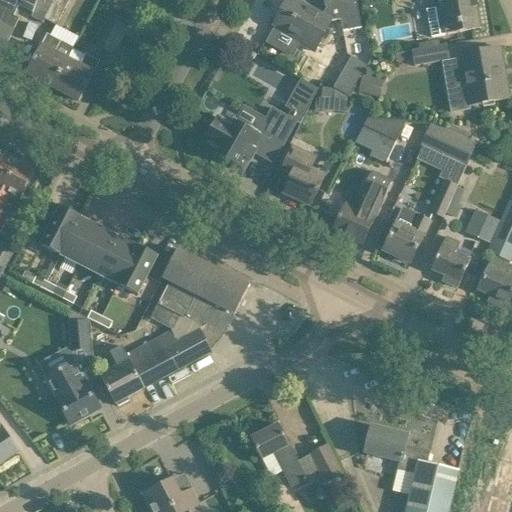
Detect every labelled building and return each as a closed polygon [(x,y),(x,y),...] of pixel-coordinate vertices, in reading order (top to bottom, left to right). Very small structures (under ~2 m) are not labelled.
[(33,13),(37,0),(22,0),(20,6),(33,13)] [(42,23),(44,19),(54,0),(37,0),(33,13),(32,18),(42,23)] [(54,0),(44,19),(56,25),(69,0),(54,0)] [(294,0),(288,0),(275,26),(293,35),(303,41),(301,44),(315,52),(331,22),(332,20),(322,15),(308,7),(294,0)] [(326,0),(328,6),(322,15),(332,20),(331,22),(340,21),(342,32),(361,29),(356,3),(359,3),(357,0),(326,0)] [(439,0),(441,8),(426,10),(431,38),(445,35),(461,32),(481,29),(476,0),(439,0)] [(0,57),(2,58),(8,46),(6,45),(18,19),(0,9),(0,57)] [(102,50),(103,50),(115,56),(129,29),(116,22),(102,50)] [(28,73),(55,87),(69,60),(74,50),(73,50),(73,48),(61,42),(62,41),(48,34),(42,47),(28,73)] [(415,68),(442,63),(452,114),(471,111),(470,106),(489,103),(509,99),(509,98),(505,99),(500,69),(504,69),(500,48),(481,51),(459,55),(460,59),(449,61),(446,45),(412,52),(395,55),(396,62),(414,59),(415,68)] [(69,60),(55,87),(81,101),(95,76),(94,75),(101,64),(88,57),(74,50),(69,60)] [(352,57),(346,68),(360,76),(366,65),(352,57)] [(362,75),(359,93),(380,97),(384,80),(362,75)] [(340,78),(334,89),(347,97),(348,97),(354,86),(340,78)] [(300,80),(285,108),(291,112),(303,118),(318,89),(300,80)] [(316,114),(332,115),(334,89),(321,88),(320,99),(317,98),(316,114)] [(217,156),(244,171),(250,161),(252,162),(256,154),(274,164),(297,123),(273,110),(259,135),(237,123),(234,127),(219,118),(215,124),(213,126),(209,134),(208,137),(204,143),(220,152),(217,156)] [(371,144),(370,148),(393,153),(400,123),(366,116),(360,141),(371,144)] [(451,124),(447,132),(433,125),(422,147),(465,168),(476,146),(467,141),(471,134),(451,124)] [(283,168),(294,174),(284,195),(311,208),(326,177),(311,171),(317,159),(293,147),(283,168)] [(0,199),(19,161),(1,152),(0,154),(0,199)] [(0,237),(1,238),(36,170),(19,161),(0,199),(0,237)] [(345,205),(332,231),(362,246),(392,182),(372,172),(363,191),(366,192),(357,210),(346,205),(345,205)] [(458,188),(445,182),(431,214),(444,220),(458,188)] [(486,256),(494,260),(480,292),(493,298),(490,304),(505,311),(511,295),(511,265),(510,264),(511,260),(511,202),(510,201),(486,256)] [(48,205),(36,227),(48,233),(59,211),(48,205)] [(41,246),(61,256),(81,217),(61,207),(59,211),(48,233),(41,246)] [(429,222),(418,217),(406,211),(400,213),(396,224),(383,252),(410,264),(429,222)] [(489,243),(499,222),(475,211),(465,232),(489,243)] [(61,256),(80,266),(100,228),(81,218),(82,218),(81,217),(61,256)] [(80,266),(99,276),(119,238),(100,228),(80,266)] [(99,276),(119,286),(139,247),(138,247),(138,248),(119,238),(99,276)] [(458,290),(472,262),(456,254),(460,246),(447,240),(433,270),(446,277),(443,283),(458,290)] [(0,275),(13,251),(0,245),(0,275)] [(139,247),(119,286),(139,296),(159,257),(139,247)] [(252,288),(178,250),(163,280),(170,284),(151,322),(172,333),(160,340),(166,350),(202,331),(213,352),(225,339),(252,288)] [(26,271),(22,279),(33,284),(37,277),(26,271)] [(33,284),(44,290),(48,282),(37,277),(33,284)] [(48,282),(44,290),(55,295),(58,288),(48,282)] [(63,299),(74,305),(77,298),(67,292),(63,299)] [(68,323),(71,352),(92,350),(90,321),(68,310),(70,323),(68,323)] [(89,320),(98,325),(102,317),(93,313),(89,320)] [(102,317),(98,325),(108,329),(111,322),(102,317)] [(160,340),(139,351),(129,356),(124,347),(112,353),(120,368),(102,378),(117,405),(118,405),(120,409),(131,402),(129,398),(214,354),(213,352),(202,331),(166,350),(160,340)] [(102,411),(87,385),(75,364),(48,379),(59,400),(58,400),(73,427),(102,411)] [(406,511),(449,511),(455,489),(459,472),(428,464),(431,452),(405,446),(408,434),(372,425),(365,455),(383,459),(399,463),(397,471),(416,476),(410,497),(406,511)] [(253,440),(263,458),(273,477),(283,471),(292,489),(308,481),(279,426),(253,440)] [(0,465),(19,453),(3,429),(2,430),(0,427),(0,465)] [(311,455),(326,484),(342,476),(327,447),(311,455)] [(511,459),(471,450),(467,466),(506,475),(502,492),(511,494),(511,459)] [(203,511),(193,491),(181,497),(173,481),(144,495),(152,511),(203,511)] [(459,500),(455,511),(511,511),(511,494),(502,492),(498,509),(459,500)]
